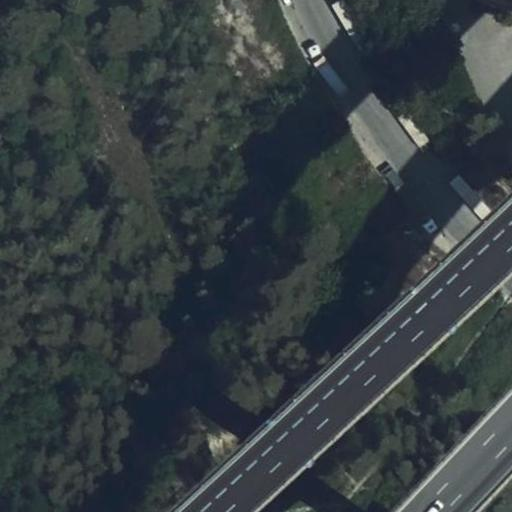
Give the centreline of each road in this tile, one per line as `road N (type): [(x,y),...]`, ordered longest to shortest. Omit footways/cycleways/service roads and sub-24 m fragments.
road 1 (motorway): [(511,225),(209,511)]
road 2 (unclassified): [(316,0),(448,207),(511,270)]
road 3 (motorway): [(426,511),(511,420)]
